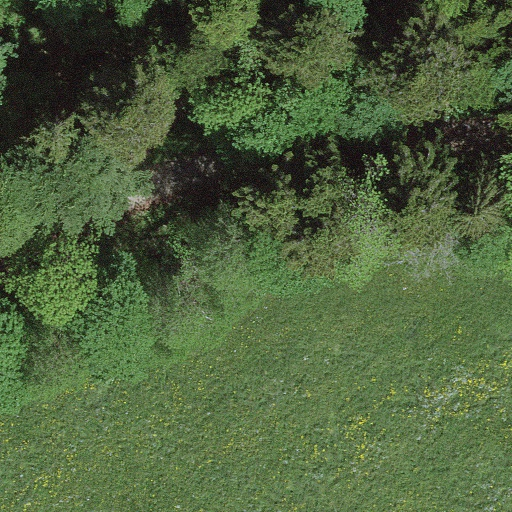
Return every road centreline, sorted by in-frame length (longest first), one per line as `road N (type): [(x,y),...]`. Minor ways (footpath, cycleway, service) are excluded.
road 1 (unclassified): [(318,138),(0,251)]
road 2 (track): [(258,0),(199,87),(78,223)]
road 3 (unclassified): [(318,138),(511,70)]
road 4 (unclassified): [(511,137),(318,138)]
